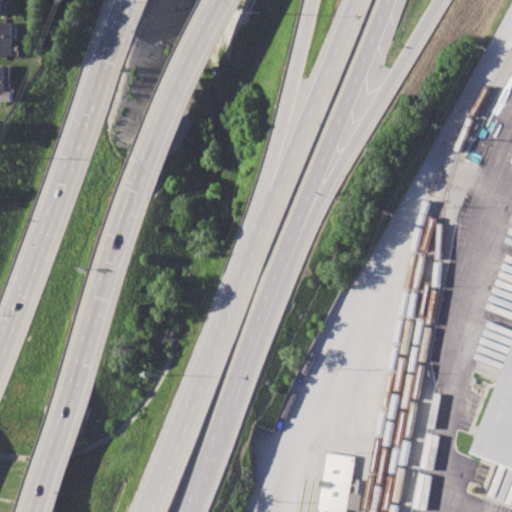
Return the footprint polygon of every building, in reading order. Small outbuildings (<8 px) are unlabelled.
[(0,13),(0,0),(6,0),(6,1),(10,1),(10,13),(0,13)] [(0,55),(0,22),(13,22),(14,55),(0,55)] [(0,63),(8,63),(8,90),(15,90),(16,102),(0,102),(0,63)] [(511,465),(475,451),(511,357),(511,465)] [(326,452),(355,456),(346,511),(331,511),(317,510),(326,452)]
